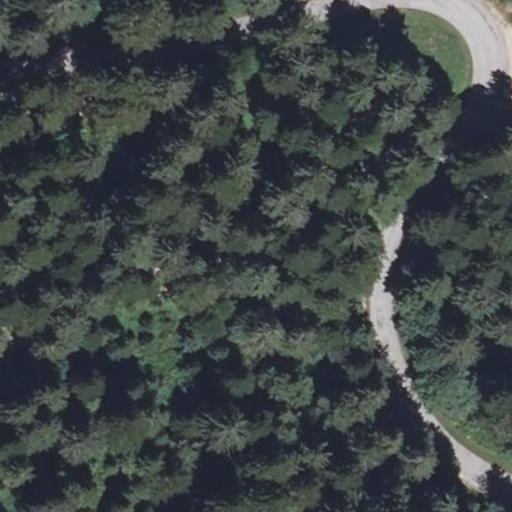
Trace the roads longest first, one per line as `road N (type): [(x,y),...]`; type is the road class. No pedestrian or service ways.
road 1 (unclassified): [(511,486),(441,438),(404,383),(390,341),(390,265),(409,216),(471,127),(487,86),(480,44),(467,24),(428,0)]
road 2 (unclassified): [(362,0),(152,49),(0,70)]
